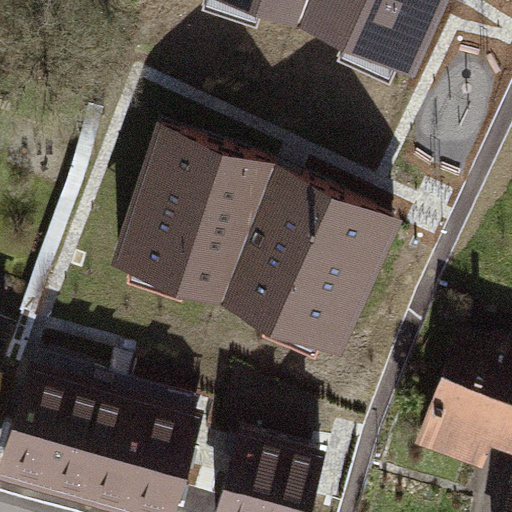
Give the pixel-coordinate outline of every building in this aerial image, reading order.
[(271,0),(302,10),(417,62),(445,0),(271,0)] [(280,156),(165,120),(123,250),(233,286),(338,338),(398,213),(280,156)] [(511,345),(458,327),(422,430),(477,449),(494,400),(511,406),(511,345)] [(29,363),(3,455),(163,501),(189,409),(29,363)] [(302,511),(320,441),(241,421),(218,511),(302,511)] [(511,511),(511,484),(506,495),(502,511),(511,511)]
